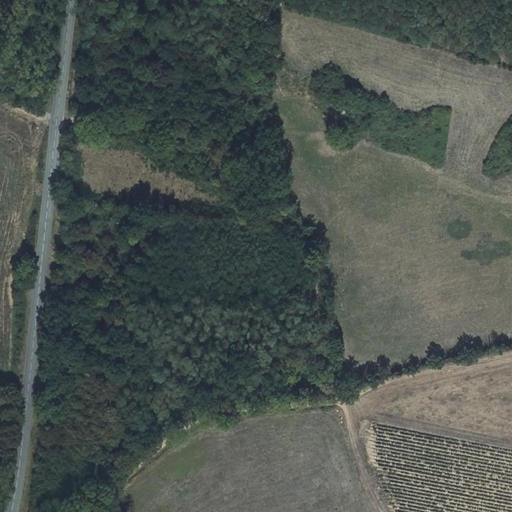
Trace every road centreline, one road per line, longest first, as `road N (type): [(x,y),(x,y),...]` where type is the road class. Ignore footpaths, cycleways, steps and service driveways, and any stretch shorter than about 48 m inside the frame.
road 1 (track): [(383,511),(318,327),(300,221),(245,176),(142,129),(58,119),(0,97)]
road 2 (tertiary): [(73,0),(12,511)]
road 3 (track): [(86,511),(198,420),(511,351)]
